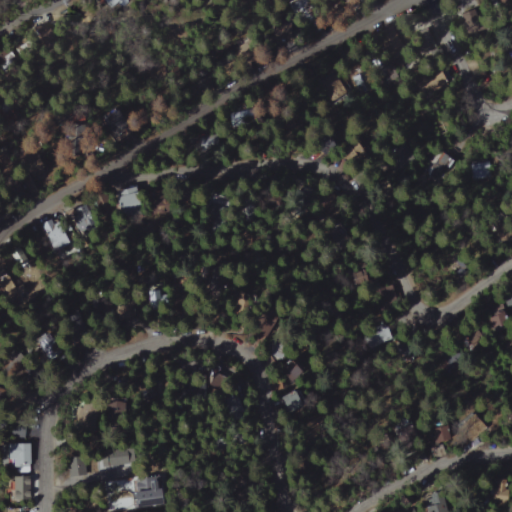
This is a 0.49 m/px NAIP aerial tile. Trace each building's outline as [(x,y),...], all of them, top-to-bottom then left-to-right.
[(430,28),(451,24),(448,11),(415,18),(422,51),(434,49),(430,28)] [(116,189),(116,210),(132,210),(133,189),(116,189)] [(286,387),(302,373),(290,359),(274,374),(286,387)] [(25,444),(1,444),(2,467),(26,466),(25,444)] [(27,479),(8,477),(7,490),(0,489),(0,494),(8,495),(7,501),(26,502),(27,479)] [(149,478),(125,479),(126,508),(150,507),(149,478)]
